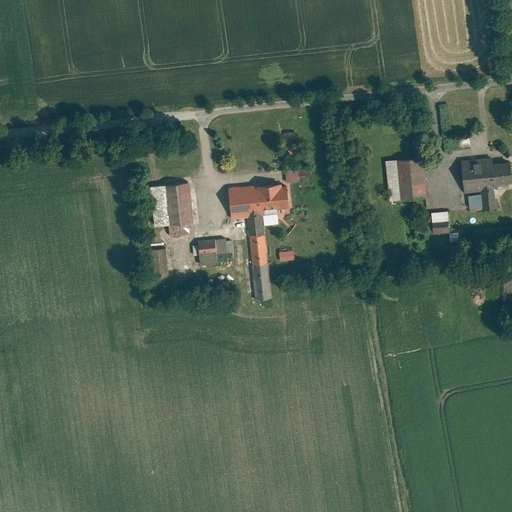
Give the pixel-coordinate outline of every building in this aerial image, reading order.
[(470,147),(470,136),(456,136),(456,148),(470,147)] [(451,158),(454,189),(467,188),(469,209),(490,207),(488,185),(504,184),(501,154),(451,158)] [(385,159),(388,200),(426,198),(424,156),(385,159)] [(286,169),(287,180),(310,178),(309,168),(286,169)] [(152,221),(153,230),(167,228),(168,235),(193,232),(186,181),(147,186),(152,221)] [(246,216),(253,298),(272,297),(265,214),(291,211),(289,182),(225,187),(228,218),(246,216)] [(428,213),(429,234),(451,233),(450,211),(428,213)] [(188,240),(190,266),(208,265),(207,257),(225,256),(224,238),(188,240)] [(279,245),(280,260),(297,258),(295,243),(279,245)] [(138,245),(139,275),(157,275),(156,245),(138,245)]
